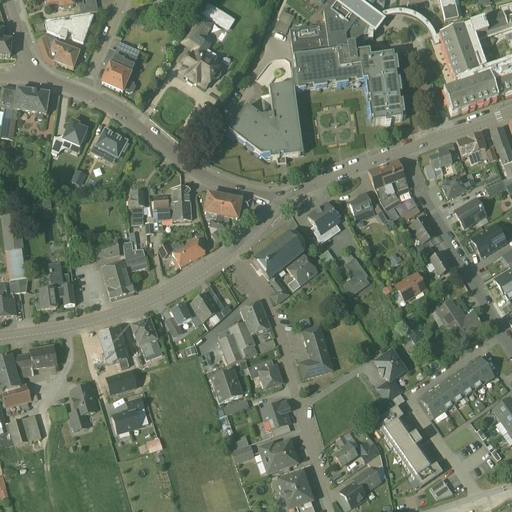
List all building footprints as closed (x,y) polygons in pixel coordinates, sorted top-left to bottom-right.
[(74,6),(78,5),(78,4),(77,0),(46,0),(45,3),(45,5),(47,7),(48,9),(59,7),(59,11),(74,8),(74,6)] [(277,167),(286,166),(285,160),(300,158),(299,147),(301,147),(294,94),(365,84),(370,123),(372,122),(373,127),(385,125),(385,128),(390,127),(390,125),(402,123),(401,118),(404,118),(396,62),(394,62),(393,58),(391,58),(370,61),(369,55),(364,55),(363,53),(363,50),(363,48),(363,45),(363,43),(364,41),(364,38),(368,37),(367,42),(372,43),(372,37),(373,32),(368,28),(366,26),(373,17),(351,0),(335,0),(334,2),(333,2),(323,15),(325,27),(298,31),(300,43),(304,43),(306,58),(293,59),(295,74),(291,75),(292,84),(288,89),(269,91),(269,95),(260,96),(263,119),(260,119),(255,115),(247,109),(231,130),(230,130),(229,131),(238,138),(236,140),(261,159),(269,157),(270,162),(277,161),(277,167)] [(351,0),(373,17),(375,18),(377,15),(379,14),(383,11),(384,0),(351,0)] [(452,0),(439,0),(442,11),(455,8),(452,0)] [(490,7),(488,0),(482,0),(483,2),(476,3),(477,9),(490,7)] [(80,17),(90,15),(97,14),(94,1),(84,3),(85,7),(83,8),(82,3),(78,4),(78,5),(80,17)] [(511,4),(499,8),(500,16),(472,25),(447,34),(439,37),(455,84),(457,83),(459,88),(442,94),(451,118),(497,102),(497,100),(511,95),(511,4)] [(455,8),(442,11),(445,24),(458,21),(455,8)] [(435,45),(441,44),(439,39),(436,39),(432,30),(420,19),(417,18),(405,13),(401,13),(388,14),(382,17),(379,14),(377,15),(375,18),(383,21),(388,19),(400,18),(402,18),(417,22),(418,23),(428,32),(429,33),(435,45)] [(91,20),(90,15),(80,17),(53,22),(45,23),(47,35),(65,42),(66,39),(84,46),(94,20),(91,20)] [(213,82),(215,82),(216,82),(217,82),(218,81),(219,80),(220,79),(220,78),(220,77),(220,76),(219,73),(218,72),(201,61),(206,54),(203,52),(206,46),(203,44),(214,26),(199,16),(180,46),(193,55),(190,60),(188,59),(184,66),(185,67),(180,75),(187,80),(186,82),(188,83),(188,84),(188,86),(192,88),(193,88),(194,87),(196,88),(197,87),(205,92),(212,82),(213,82)] [(0,57),(11,59),(12,43),(3,42),(4,32),(1,32),(2,29),(0,27),(0,57)] [(289,32),(293,59),(306,58),(304,43),(300,43),(298,31),(289,32)] [(56,41),(46,37),(37,43),(42,61),(44,63),(45,65),(46,66),(46,67),(47,67),(48,68),(50,68),(56,71),(58,66),(61,59),(50,55),(55,44),(56,41)] [(61,59),(58,66),(73,72),(80,54),(55,44),(50,55),(61,59)] [(120,45),(116,54),(110,51),(103,66),(109,69),(102,86),(122,94),(123,91),(130,94),(133,93),(135,89),(133,86),(127,83),(140,54),(120,45)] [(204,59),(214,63),(217,57),(206,53),(204,59)] [(45,118),(49,97),(3,89),(0,104),(0,111),(5,112),(1,139),(12,141),(17,113),(35,116),(34,119),(36,121),(42,122),(44,120),(44,117),(45,118)] [(63,142),(79,150),(83,141),(86,134),(87,132),(78,128),(79,126),(71,123),(63,142)] [(106,153),(112,156),(119,159),(123,152),(125,154),(129,146),(126,145),(128,142),(105,131),(97,148),(96,147),(92,155),(93,155),(103,160),(106,153)] [(501,132),(491,135),(497,155),(499,155),(508,151),(501,132)] [(467,141),(466,141),(469,148),(466,149),(469,156),(477,154),(481,162),(488,159),(485,152),(486,152),(480,136),(472,139),(472,138),(467,139),(467,141)] [(57,158),(57,157),(62,145),(53,141),(51,155),(57,158)] [(466,141),(456,144),(462,159),(469,157),(469,156),(466,149),(469,148),(466,141)] [(452,147),(438,152),(439,157),(429,160),(431,167),(432,172),(433,172),(441,169),(452,166),(449,157),(455,155),(452,147)] [(486,152),(485,152),(488,159),(490,164),(497,162),(492,150),(486,152)] [(511,162),(508,151),(499,155),(503,167),(511,165),(511,164),(511,162)] [(398,163),(368,174),(375,193),(389,187),(389,188),(390,188),(390,187),(392,186),(405,182),(398,163)] [(511,165),(503,167),(508,180),(508,181),(511,179),(511,165)] [(431,167),(424,169),(428,182),(436,179),(433,172),(432,172),(431,167)] [(441,169),(433,172),(436,179),(443,177),(441,169)] [(79,188),(84,177),(77,173),(72,184),(79,188)] [(499,176),(484,183),(487,190),(503,183),(499,176)] [(511,179),(508,181),(508,180),(506,181),(503,183),(506,191),(511,201),(511,200),(511,179)] [(448,187),(447,187),(447,188),(444,190),(442,190),(444,194),(443,194),(445,198),(445,197),(448,202),(466,193),(463,187),(460,181),(448,187)] [(405,182),(392,186),(395,193),(396,194),(408,190),(405,182)] [(487,190),(485,191),(490,200),(506,191),(503,183),(487,190)] [(469,184),(463,187),(466,193),(472,190),(469,184)] [(389,187),(375,193),(379,204),(381,206),(384,211),(388,209),(390,212),(393,211),(396,209),(394,205),(398,203),(393,195),(390,188),(389,188),(389,187)] [(183,205),(190,205),(190,194),(185,190),(171,191),(172,206),(168,206),(168,200),(157,200),(158,212),(172,211),(179,210),(183,205)] [(141,226),(141,210),(145,210),(144,195),(143,195),(143,193),(135,194),(135,196),(131,196),(131,203),(128,203),(128,211),(131,211),(132,226),(141,226)] [(209,229),(217,231),(217,230),(218,230),(223,199),(208,196),(204,216),(216,219),(215,223),(210,222),(209,229)] [(362,202),(349,207),(354,219),(372,212),(366,196),(361,198),(362,202)] [(236,222),(240,203),(223,199),(218,230),(217,230),(217,231),(227,233),(229,225),(222,224),(223,220),(236,222)] [(476,202),(455,214),(464,230),(485,218),(476,202)] [(173,223),(191,222),(190,205),(183,205),(179,210),(172,211),(158,212),(158,221),(173,220),(173,223)] [(327,206),(308,219),(315,229),(320,237),(330,231),(339,224),(327,206)] [(384,211),(381,206),(374,210),(384,226),(397,217),(393,211),(390,212),(386,215),(384,211)] [(416,209),(405,216),(410,222),(420,216),(416,209)] [(372,212),(354,219),(356,224),(374,217),(372,212)] [(6,254),(11,295),(6,295),(5,286),(0,286),(0,318),(16,317),(15,300),(14,300),(13,296),(26,294),(28,280),(24,251),(23,251),(19,216),(1,218),(6,254)] [(424,220),(417,224),(418,227),(412,231),(422,246),(427,244),(435,238),(424,220)] [(145,237),(153,237),(153,225),(145,226),(145,237)] [(493,228),(471,241),(481,260),(491,254),(503,246),(493,228)] [(330,231),(320,237),(315,229),(311,231),(321,246),(334,237),(330,231)] [(218,246),(223,242),(217,233),(211,237),(218,246)] [(288,235),(253,262),(268,283),(269,282),(274,278),(290,266),(290,265),(293,263),(298,259),(301,257),(302,256),(303,255),(304,245),(298,237),(288,235)] [(117,241),(89,245),(92,263),(120,258),(117,241)] [(192,264),(205,257),(196,241),(183,249),(186,253),(192,264)] [(427,244),(422,246),(417,250),(421,256),(431,250),(427,244)] [(129,276),(148,270),(143,252),(133,253),(132,245),(123,246),(125,264),(101,271),(107,292),(110,302),(135,294),(132,285),(131,285),(129,276)] [(186,253),(183,249),(181,250),(179,245),(166,249),(159,253),(163,261),(169,258),(177,272),(181,270),(192,264),(186,253)] [(511,248),(501,255),(511,272),(511,271),(511,248)] [(431,250),(421,256),(424,261),(434,255),(431,250)] [(327,253),(319,258),(326,268),(334,263),(327,253)] [(349,253),(342,258),(348,266),(354,262),(349,253)] [(442,254),(429,262),(440,279),(450,272),(444,263),(447,261),(442,254)] [(491,254),(481,260),(485,265),(494,259),(491,254)] [(317,275),(302,256),(298,259),(299,260),(294,264),(293,263),(290,266),(291,266),(286,270),(295,282),(288,287),(293,294),(317,275)] [(367,279),(355,262),(354,262),(348,266),(345,268),(354,280),(342,289),(348,298),(354,293),(356,295),(368,286),(364,280),(367,279)] [(65,309),(62,289),(70,288),(69,278),(62,279),(60,269),(51,271),(52,273),(50,273),(51,275),(52,275),(54,292),(40,294),(41,295),(35,296),(37,312),(43,312),(57,310),(56,300),(63,299),(65,309)] [(511,271),(511,272),(495,282),(504,298),(511,293),(511,271)] [(417,277),(396,289),(404,303),(425,291),(417,277)] [(289,297),(274,278),(269,282),(277,293),(271,298),(277,306),(289,297)] [(62,289),(65,309),(75,308),(75,307),(72,287),(70,288),(62,289)] [(207,296),(191,307),(198,317),(203,325),(222,312),(213,298),(209,300),(207,296)] [(260,304),(240,312),(245,324),(251,338),(271,330),(260,304)] [(450,304),(437,312),(446,325),(451,321),(455,326),(464,321),(457,310),(455,312),(450,304)] [(183,307),(171,313),(174,320),(178,328),(198,317),(191,307),(185,310),(183,307)] [(455,326),(449,330),(450,331),(460,346),(476,335),(483,330),(479,323),(473,314),(464,321),(455,326)] [(174,320),(165,324),(174,340),(182,335),(178,328),(174,320)] [(446,325),(439,329),(443,335),(450,331),(449,330),(455,326),(451,321),(446,325)] [(149,322),(132,329),(139,349),(141,348),(145,361),(155,357),(151,345),(157,343),(149,322)] [(245,324),(239,326),(238,324),(234,325),(235,328),(229,331),(229,332),(232,338),(238,354),(255,347),(251,338),(245,324)] [(319,329),(303,334),(311,363),(299,366),(303,382),(332,373),(328,358),(319,329)] [(123,331),(115,334),(116,337),(106,340),(110,352),(117,349),(119,357),(123,356),(129,354),(127,346),(123,331)] [(229,332),(221,335),(223,342),(232,338),(229,332)] [(223,342),(218,344),(228,368),(241,362),(238,354),(232,338),(223,342)] [(389,345),(380,351),(383,356),(386,354),(384,353),(391,348),(389,345)] [(185,350),(188,357),(197,354),(194,347),(185,350)] [(54,351),(30,355),(30,357),(32,369),(33,371),(57,368),(54,351)] [(391,353),(375,365),(380,372),(379,373),(383,379),(384,378),(388,383),(389,384),(393,382),(405,373),(401,367),(395,359),(391,353)] [(129,354),(123,356),(119,357),(124,371),(133,368),(129,354)] [(30,357),(11,360),(15,371),(32,369),(30,357)] [(11,358),(0,360),(0,389),(4,404),(3,404),(4,405),(6,411),(7,415),(29,409),(27,405),(31,404),(27,387),(20,389),(15,371),(11,360),(11,358)] [(272,362),(262,365),(264,371),(274,368),(272,362)] [(492,376),(483,363),(426,403),(435,415),(458,399),(468,392),(492,376)] [(262,365),(248,370),(250,377),(258,374),(258,373),(264,371),(262,365)] [(264,371),(258,374),(265,391),(282,385),(276,367),(274,368),(264,371)] [(124,371),(117,373),(120,381),(135,377),(133,368),(124,371)] [(233,372),(210,380),(219,406),(242,398),(233,372)] [(393,382),(389,384),(388,383),(377,391),(387,405),(402,395),(393,382)] [(89,389),(71,394),(74,402),(73,402),(75,411),(76,411),(77,415),(79,419),(80,419),(96,414),(93,403),(99,401),(95,390),(90,392),(89,389)] [(511,405),(509,401),(498,409),(511,430),(511,405)] [(246,402),(231,407),(233,414),(247,410),(248,409),(246,402)] [(285,404),(261,412),(269,434),(271,433),(274,432),(283,429),(288,427),(289,426),(286,418),(285,418),(284,416),(289,414),(285,404)] [(64,408),(48,413),(51,424),(67,419),(64,408)] [(134,414),(113,420),(118,435),(139,429),(134,414)] [(77,415),(70,417),(75,434),(83,431),(80,419),(79,419),(77,415)] [(434,464),(401,416),(401,415),(390,422),(389,421),(387,423),(388,424),(383,427),(384,428),(395,443),(390,447),(390,446),(389,447),(394,453),(395,453),(394,452),(399,449),(425,486),(425,487),(442,475),(434,464)] [(4,436),(0,421),(0,451),(15,448),(11,434),(4,436)] [(22,422),(9,426),(11,434),(15,448),(15,449),(28,445),(22,422)] [(290,434),(288,427),(283,429),(274,432),(271,433),(273,439),(290,434)] [(149,455),(163,451),(159,439),(145,443),(149,455)] [(357,458),(347,444),(346,445),(343,439),(337,444),(340,449),(343,453),(334,459),(341,469),(357,458)] [(289,443),(274,449),(273,446),(258,451),(267,476),(297,466),(289,443)] [(366,445),(356,452),(366,466),(367,465),(380,457),(379,453),(374,446),(369,450),(366,445)] [(249,448),(231,454),(235,465),(253,459),(249,448)] [(380,457),(367,465),(371,470),(373,473),(382,467),(380,457)] [(382,467),(373,473),(380,484),(385,480),(382,467)] [(371,470),(353,482),(354,484),(363,496),(364,496),(381,484),(380,484),(373,473),(371,470)] [(302,475),(279,483),(289,511),(296,509),(311,504),(312,503),(302,475)] [(436,501),(450,497),(446,483),(431,487),(436,501)] [(354,484),(340,494),(349,506),(352,511),(366,500),(364,496),(363,496),(354,484)]
